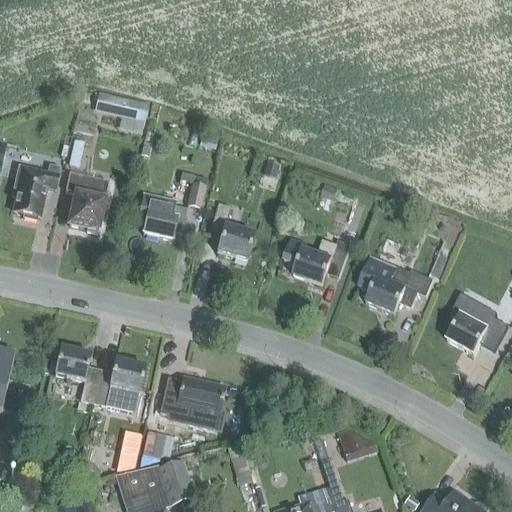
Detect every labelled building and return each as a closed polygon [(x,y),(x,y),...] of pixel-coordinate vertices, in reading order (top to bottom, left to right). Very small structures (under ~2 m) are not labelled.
[(147,108),(97,97),(93,115),(143,126),(147,108)] [(72,143),(67,168),(76,170),(82,146),(72,143)] [(266,165),(261,178),(274,182),(278,169),(266,165)] [(54,194),(59,171),(48,168),(47,176),(18,170),(11,200),(16,201),(13,215),(23,217),(22,220),(36,223),(37,220),(38,221),(44,192),(54,194)] [(107,186),(92,183),(69,177),(65,195),(76,198),(69,228),(96,235),(107,186)] [(191,187),(189,193),(186,208),(199,211),(204,190),(191,187)] [(324,188),(320,200),(332,204),(336,192),(324,188)] [(179,240),(185,213),(174,210),(175,205),(143,198),(138,222),(145,224),(142,237),(171,244),(173,238),(179,240)] [(245,264),(253,238),(224,230),(229,210),(217,207),(207,241),(220,244),(217,256),(245,264)] [(321,289),(326,277),(338,281),(350,248),(337,244),(336,248),(322,243),(316,258),(303,253),(305,248),(291,244),(283,265),(297,269),(293,279),(321,289)] [(432,284),(424,280),(410,274),(409,278),(370,262),(358,291),(371,296),(366,307),(393,318),(398,307),(410,312),(416,298),(425,301),(432,284)] [(511,320),(507,330),(491,321),(485,333),(460,319),(447,344),(473,358),(479,348),(502,360),(511,341),(511,320)] [(28,389),(7,384),(14,355),(0,352),(0,414),(0,415),(0,414),(21,419),(28,389)] [(79,405),(94,408),(101,374),(87,371),(90,358),(61,352),(55,378),(84,385),(79,405)] [(112,376),(101,374),(94,408),(133,417),(144,370),(115,364),(112,376)] [(218,417),(224,390),(182,381),(179,394),(165,391),(159,418),(186,424),(189,411),(201,413),(198,425),(214,428),(216,417),(218,417)] [(346,465),(376,455),(375,447),(353,431),(337,436),(346,465)] [(247,473),(240,451),(230,454),(238,476),(247,473)] [(119,453),(114,473),(132,470),(136,457),(119,453)] [(250,457),(243,459),(247,472),(254,470),(250,457)] [(164,511),(193,503),(182,464),(158,471),(157,468),(115,481),(124,511),(164,511)] [(349,511),(347,504),(342,505),(330,465),(318,469),(325,491),(331,511),(349,511)] [(259,489),(254,491),(260,510),(265,508),(259,489)] [(331,511),(325,491),(298,500),(300,508),(286,511),(331,511)] [(445,504),(433,496),(422,511),(484,511),(482,509),(479,507),(475,506),(471,507),(452,494),(445,504)] [(408,498),(402,506),(410,511),(414,511),(419,506),(408,498)]
